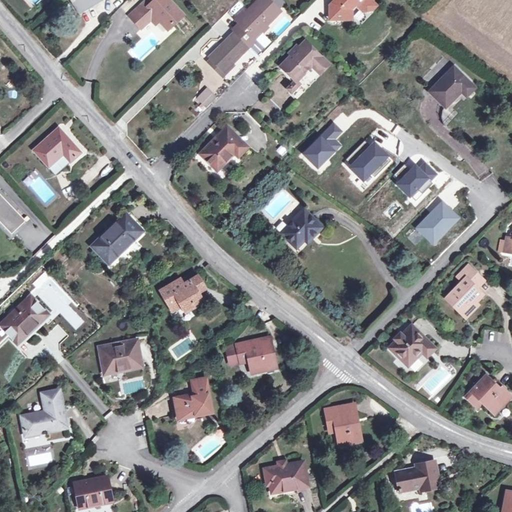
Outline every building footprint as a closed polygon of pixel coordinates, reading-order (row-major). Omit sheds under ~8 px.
[(71,0),(79,13),(88,8),(86,4),(91,0),(71,0)] [(155,0),(149,5),(145,1),(128,16),(140,29),(150,20),(154,16),(158,21),(166,29),(182,15),(167,0),(155,0)] [(232,30),(234,32),(217,49),(219,51),(211,60),(207,63),(219,76),(231,64),(254,41),(252,39),(266,26),(280,11),(269,0),(257,0),(244,14),(236,22),(238,24),(232,30)] [(335,0),(329,7),(330,20),(351,19),(351,9),(355,5),(352,1),(353,0),(335,0)] [(370,0),(353,0),(352,1),(355,5),(362,11),(372,10),(376,5),(370,0)] [(244,14),(242,12),(234,20),(236,22),(244,14)] [(268,28),(266,26),(252,39),(254,41),(268,28)] [(298,48),(290,57),(280,68),(295,82),(298,85),(291,93),(298,99),(321,74),(320,73),(328,64),(304,42),(298,48)] [(298,48),(296,46),(288,55),(290,57),(298,48)] [(219,51),(217,49),(209,58),(211,60),(219,51)] [(234,66),(231,64),(219,76),(221,78),(234,66)] [(474,88),(453,67),(429,91),(445,107),(442,110),(442,120),(443,125),(444,126),(456,113),(448,105),(461,91),(466,96),(474,88)] [(280,68),(277,70),(292,85),(295,82),(280,68)] [(295,82),(292,85),(290,87),(289,88),(289,90),(290,92),(291,93),(298,85),(295,82)] [(214,98),(206,91),(197,100),(204,107),(214,98)] [(344,131),(329,117),(298,148),(318,168),(341,145),(335,139),(344,131)] [(246,148),(226,128),(200,154),(216,170),(233,153),(237,157),(246,148)] [(80,154),(58,129),(33,152),(53,175),(68,161),(70,163),(80,154)] [(368,135),(343,162),(364,182),(389,157),(368,135)] [(407,157),(389,177),(414,200),(438,174),(421,158),(415,164),(407,157)] [(0,222),(11,234),(23,222),(7,205),(9,203),(0,193),(0,222)] [(460,216),(437,197),(426,209),(429,212),(414,228),(435,247),(460,216)] [(0,227),(11,239),(28,224),(9,203),(7,205),(23,222),(11,234),(0,222),(0,227)] [(321,227),(303,210),(280,234),(295,248),(303,240),(310,233),(312,235),(321,227)] [(142,231),(125,213),(91,247),(108,264),(142,231)] [(511,219),(511,220),(511,233),(510,235),(510,239),(506,239),(503,253),(511,253),(511,219)] [(312,235),(310,233),(303,240),(306,242),(312,235)] [(450,283),(455,288),(446,298),(461,313),(473,301),(475,302),(482,295),(476,288),(472,285),(480,277),(467,265),(450,283)] [(180,280),(160,291),(170,308),(179,303),(181,306),(183,310),(192,305),(193,307),(202,302),(197,293),(204,289),(198,277),(183,285),(180,280)] [(483,281),(480,277),(472,285),(476,288),(483,281)] [(48,314),(30,296),(0,325),(17,343),(48,314)] [(475,302),(473,301),(461,313),(466,318),(478,305),(475,302)] [(181,306),(179,303),(170,308),(171,311),(181,306)] [(392,337),(394,339),(386,347),(404,365),(414,355),(412,353),(416,349),(423,356),(432,347),(409,324),(399,334),(397,332),(392,337)] [(269,339),(236,345),(240,362),(249,360),(251,373),(275,367),(269,339)] [(136,341),(100,348),(105,373),(141,366),(136,341)] [(484,376),(464,397),(476,409),(481,404),(493,416),(510,398),(493,380),(491,382),(484,376)] [(195,394),(174,398),(178,415),(195,412),(195,416),(212,413),(205,378),(192,381),(195,394)] [(66,427),(62,408),(58,390),(41,393),(45,412),(21,416),(24,435),(66,427)] [(354,405),(325,410),(329,433),(336,431),(339,446),(361,442),(354,405)] [(266,479),(271,478),(272,484),(273,492),(268,493),(269,498),(282,496),(282,491),(307,485),(303,461),(284,465),(284,467),(279,468),(279,466),(264,469),(266,479)] [(416,468),(395,473),(399,492),(424,487),(425,490),(440,487),(434,462),(420,464),(421,471),(417,472),(416,468)] [(107,477),(74,483),(79,508),(112,501),(107,477)] [(511,511),(511,493),(506,492),(502,511),(511,511)]
